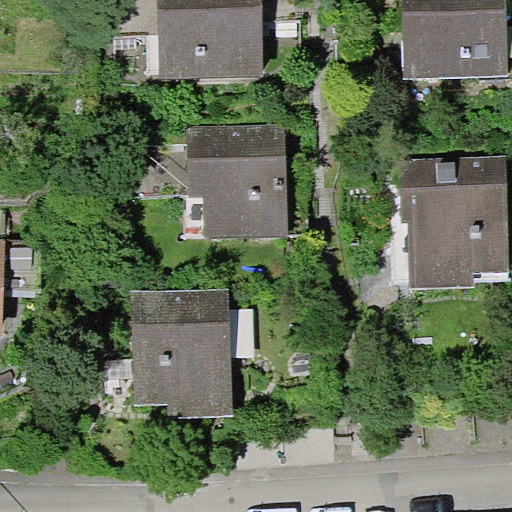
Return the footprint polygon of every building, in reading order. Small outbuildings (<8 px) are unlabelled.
[(249,0),(161,0),(163,75),(261,72),(259,20),(250,20),(249,0)] [(502,75),(499,0),(411,0),(412,24),(403,25),(404,77),(502,75)] [(307,182),(280,183),(279,131),(190,134),(192,197),(207,197),(208,238),(309,235),(307,182)] [(495,166),(409,168),(401,168),(402,203),(410,203),(412,275),(506,272),(505,224),(497,224),(495,166)] [(140,300),(142,358),(136,358),(137,404),(217,402),(216,360),(224,360),(223,298),(140,300)]
